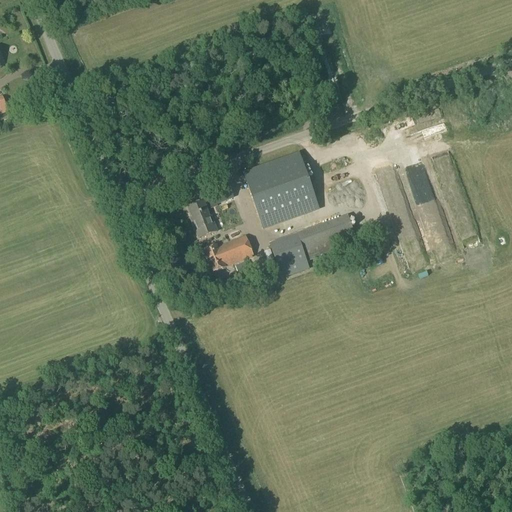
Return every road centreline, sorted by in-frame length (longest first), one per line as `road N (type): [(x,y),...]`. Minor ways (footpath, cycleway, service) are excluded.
road 1 (unclassified): [(117,200),(511,61)]
road 2 (unclassified): [(247,511),(117,200)]
road 3 (unclassified): [(117,200),(33,0)]
